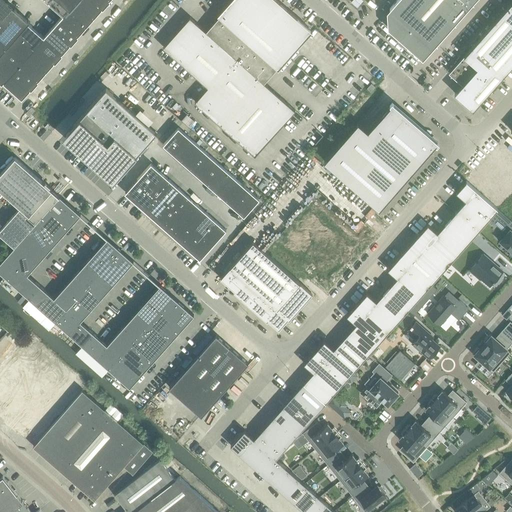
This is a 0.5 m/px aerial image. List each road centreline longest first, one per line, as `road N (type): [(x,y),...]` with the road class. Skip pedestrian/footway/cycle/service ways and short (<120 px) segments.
road 1 (unclassified): [(37,150),(282,360)]
road 2 (unclassified): [(470,143),(282,360)]
road 3 (unclassified): [(306,0),(470,143)]
road 4 (unclassified): [(282,360),(207,442),(284,511)]
road 5 (residential): [(446,365),(375,443),(431,511)]
